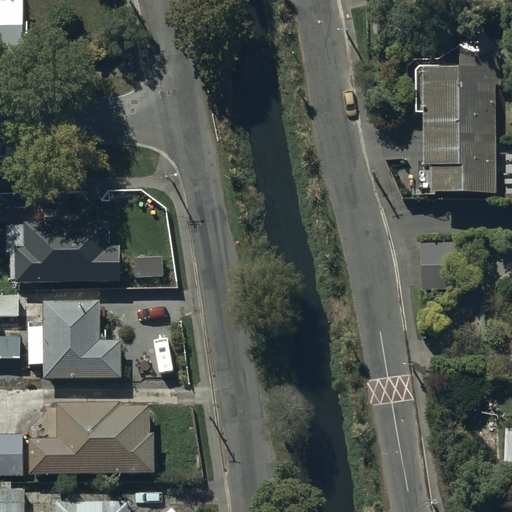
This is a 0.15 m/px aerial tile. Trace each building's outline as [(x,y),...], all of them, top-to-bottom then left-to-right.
[(24,1),(0,0),(0,57),(23,57),(23,50),(29,49),(29,23),(24,23),(24,1)] [(480,29),(459,50),(460,68),(423,68),(423,168),(433,168),(433,194),(496,194),(496,85),(501,85),(500,69),(499,69),(499,48),(480,29)] [(111,226),(3,228),(3,259),(11,259),(11,289),(121,288),(121,251),(111,251),(111,226)] [(422,248),(422,291),(452,291),(452,247),(422,248)] [(19,297),(0,296),(0,359),(20,360),(20,340),(0,339),(0,316),(19,317),(19,297)] [(103,307),(43,307),(41,384),(121,385),(122,343),(103,343),(103,307)] [(6,370),(0,369),(0,385),(3,386),(3,383),(17,383),(17,366),(6,366),(6,370)] [(55,444),(28,444),(28,481),(155,480),(155,411),(55,411),(55,444)] [(22,438),(0,438),(0,480),(21,481),(22,438)] [(22,511),(22,492),(0,492),(0,511),(22,511)] [(131,511),(132,502),(55,503),(55,511),(131,511)]
